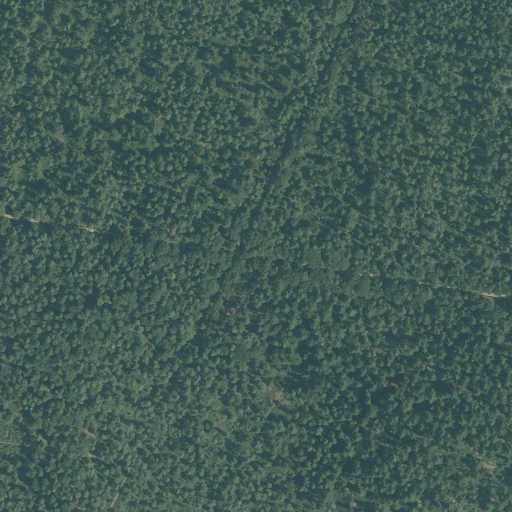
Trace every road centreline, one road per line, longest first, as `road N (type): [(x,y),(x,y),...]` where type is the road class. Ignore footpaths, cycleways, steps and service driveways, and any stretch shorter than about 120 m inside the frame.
road 1 (track): [(511,297),(0,211)]
road 2 (track): [(129,470),(235,251)]
road 3 (track): [(129,470),(0,443)]
